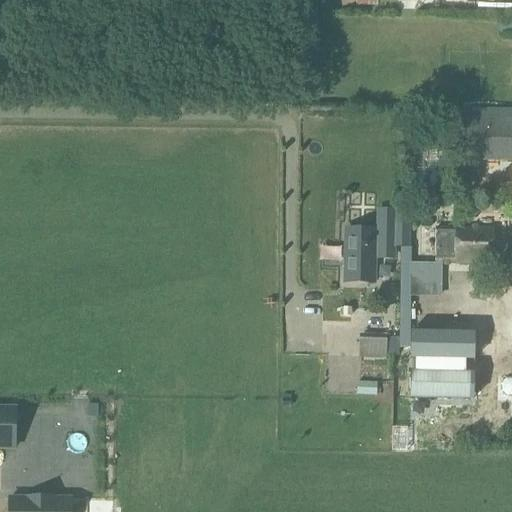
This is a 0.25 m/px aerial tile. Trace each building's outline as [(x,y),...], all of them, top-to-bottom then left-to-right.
[(380,32),(380,20),(353,20),(353,32),(380,32)] [(511,117),(466,117),(465,159),(511,160),(511,117)] [(442,197),(442,140),(445,140),(445,132),(442,132),(416,132),(415,196),(442,197)] [(396,211),(378,211),(378,242),(396,242),(396,211)] [(412,246),(412,211),(396,211),(396,242),(396,246),(412,246)] [(492,229),(455,230),(455,231),(435,230),(436,264),(492,263),(492,229)] [(345,283),(374,284),(375,231),(345,230),(345,283)] [(469,361),(469,335),(409,334),(409,349),(409,360),(415,360),(415,373),(465,374),(465,361),(469,361)] [(387,358),(387,335),(360,335),(359,358),(387,358)] [(409,373),(408,399),(468,400),(468,374),(409,373)] [(357,395),(386,396),(387,375),(357,374),(357,395)] [(479,419),(479,404),(413,402),(413,417),(479,419)] [(0,449),(14,449),(15,409),(0,408),(0,449)] [(49,478),(71,477),(71,464),(48,465),(49,478)] [(236,485),(222,486),(223,509),(237,509),(236,485)]
